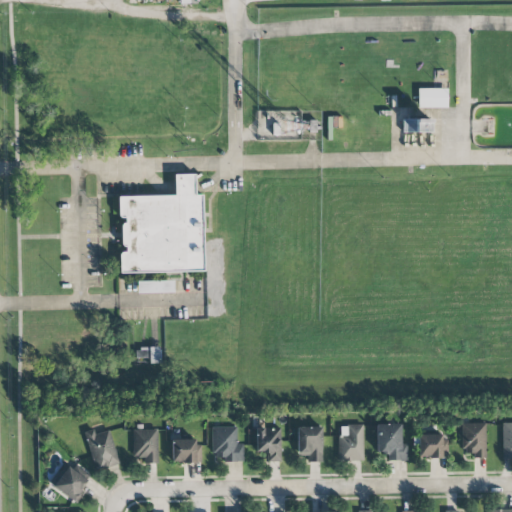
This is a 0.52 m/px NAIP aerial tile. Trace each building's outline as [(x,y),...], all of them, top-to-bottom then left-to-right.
[(447,108),(447,89),(417,89),(417,108),(447,108)] [(429,133),(429,119),(402,119),(402,133),(429,133)] [(203,272),(202,195),(194,195),(194,175),(173,175),(173,196),(117,197),(118,218),(122,218),(122,252),(119,252),(119,273),(203,272)] [(137,282),(137,293),(173,293),(173,281),(137,282)] [(135,358),(149,358),(149,364),(160,364),(159,347),(135,348),(135,358)] [(484,423),(461,423),(462,456),(485,456),(484,423)] [(511,458),(511,423),(501,423),(502,458),(511,458)] [(376,453),(387,453),(387,461),(406,460),(406,443),(400,443),(400,424),(376,425),(376,453)] [(363,461),(362,425),(338,425),(339,461),(363,461)] [(242,444),(237,444),(236,427),(211,427),(211,454),(217,454),(217,462),(243,461),(242,444)] [(321,427),(296,427),(297,453),(306,453),(306,462),(322,462),(321,427)] [(280,461),(279,428),(255,428),(255,453),(267,452),(267,461),(280,461)] [(157,430),(133,429),(133,463),(157,463),(157,430)] [(109,430),(94,434),(93,430),(84,432),(95,470),(119,464),(109,430)] [(417,457),(446,458),(447,436),(417,435),(417,457)] [(195,439),(171,440),(171,463),(200,463),(200,447),(195,447),(195,439)] [(75,502),(88,479),(60,463),(47,486),(75,502)]
